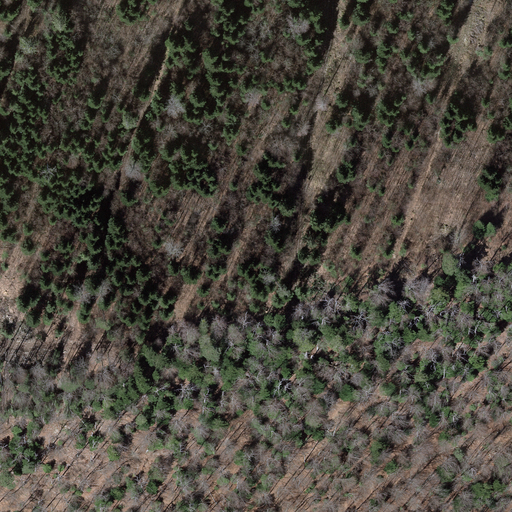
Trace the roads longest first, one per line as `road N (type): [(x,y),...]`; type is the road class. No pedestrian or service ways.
road 1 (track): [(511,259),(138,347),(0,347)]
road 2 (track): [(330,511),(456,451),(511,434)]
